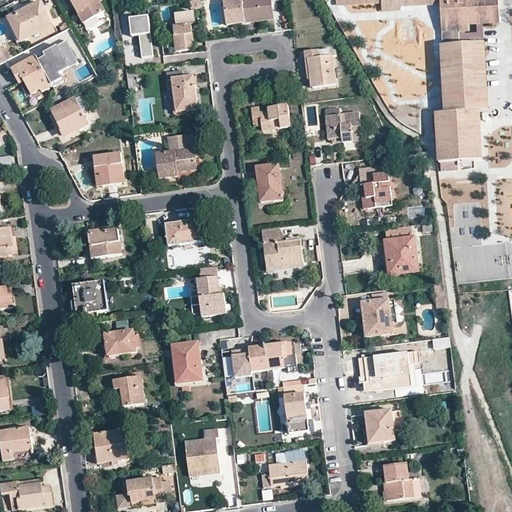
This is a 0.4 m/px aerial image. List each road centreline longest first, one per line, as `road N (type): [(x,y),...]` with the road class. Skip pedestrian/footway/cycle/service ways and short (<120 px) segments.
road 1 (residential): [(82,511),(40,214)]
road 2 (residential): [(323,313),(250,320),(233,191)]
road 3 (residential): [(323,313),(350,505)]
road 4 (residential): [(220,74),(286,65),(282,39),(218,47)]
road 5 (residential): [(80,210),(233,191)]
road 6 (residential): [(324,183),(334,285),(323,313)]
